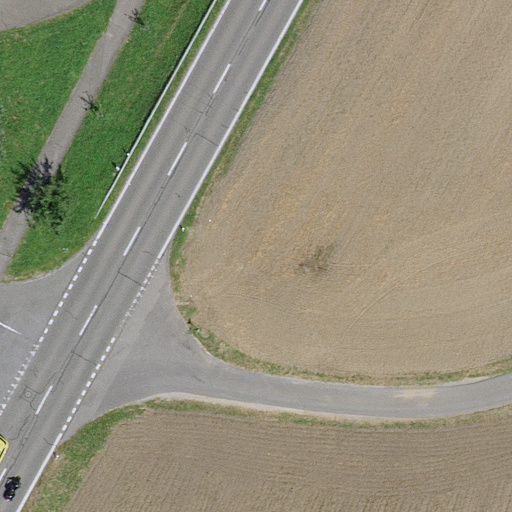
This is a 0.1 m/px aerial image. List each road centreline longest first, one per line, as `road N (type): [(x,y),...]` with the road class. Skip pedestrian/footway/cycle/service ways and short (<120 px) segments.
road 1 (track): [(511,389),(388,408),(294,401),(207,374),(91,318)]
road 2 (secondary): [(262,0),(69,359)]
road 3 (secondary): [(69,359),(0,483)]
